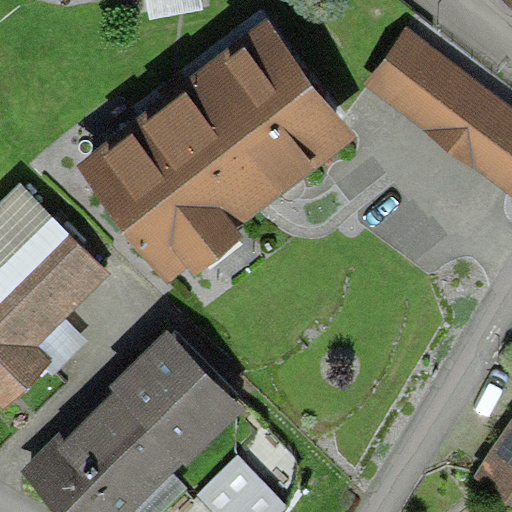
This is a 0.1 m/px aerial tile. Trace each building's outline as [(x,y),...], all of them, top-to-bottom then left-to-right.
[(251,8),(86,140),(165,239),(188,221),(202,238),(234,213),(221,197),(332,109),(251,8)] [(511,155),(511,94),(409,16),(372,64),(505,166),(511,155)] [(0,251),(50,199),(22,173),(0,196),(0,251)] [(50,199),(0,251),(0,305),(20,324),(97,243),(50,199)] [(0,305),(0,376),(4,380),(39,343),(20,324),(0,305)] [(96,511),(230,379),(164,312),(30,444),(96,511)] [(511,409),(480,450),(511,475),(511,409)] [(252,511),(278,487),(235,443),(208,469),(250,511),(252,511)]
